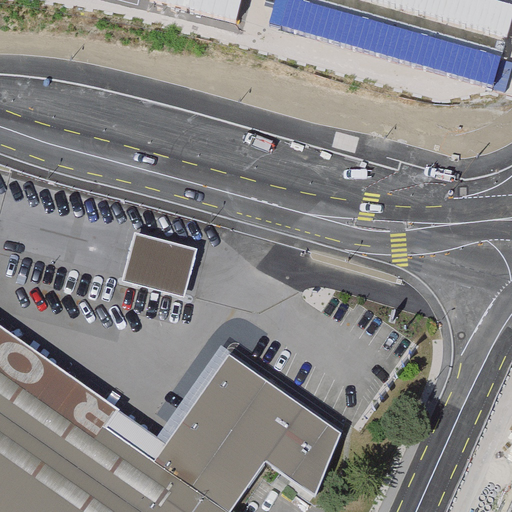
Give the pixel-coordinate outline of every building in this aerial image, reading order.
[(153,0),(237,20),(242,0),(153,0)] [(501,57),(304,0),(275,0),(269,22),(492,87),(501,57)] [(511,18),(511,2),(502,0),(381,0),(508,35),(511,18)] [(103,196),(40,182),(22,256),(191,300),(203,247),(138,232),(103,196)] [(0,327),(0,511),(243,511),(276,465),(323,498),(363,442),(238,355),(161,465),(138,449),(150,432),(0,327)]
